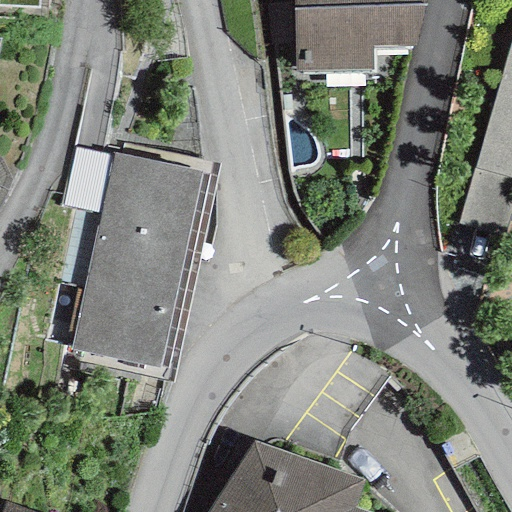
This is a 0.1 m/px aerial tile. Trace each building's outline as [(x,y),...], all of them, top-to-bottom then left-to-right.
[(0,0),(0,6),(37,10),(37,0),(0,0)] [(290,0),(295,71),(373,69),(371,45),(415,44),(423,0),(290,0)] [(511,28),(473,169),(511,180),(511,28)] [(99,213),(112,154),(74,146),(62,205),(99,213)] [(99,213),(69,349),(174,372),(216,176),(112,154),(99,213)] [(511,215),(511,180),(473,169),(457,225),(506,238),(511,215)] [(204,511),(364,511),(352,507),(365,480),(252,437),(204,511)] [(0,511),(30,511),(2,503),(0,508),(0,511)]
